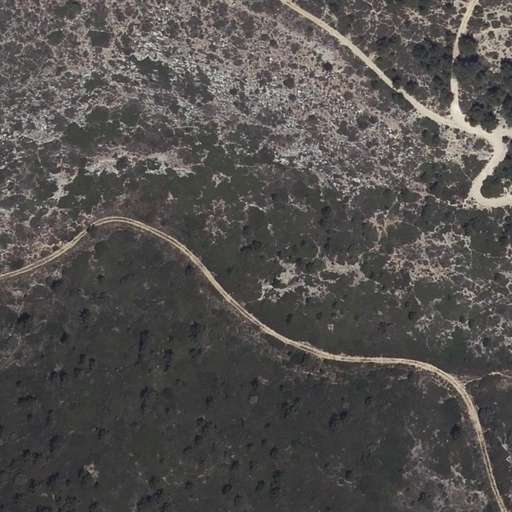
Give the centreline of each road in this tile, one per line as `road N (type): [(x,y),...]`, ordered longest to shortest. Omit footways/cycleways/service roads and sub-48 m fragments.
road 1 (track): [(0,275),(52,257),(106,216),(161,232),(238,306),(287,340),(339,358),(403,358),(439,370),(463,392),(504,511)]
road 2 (track): [(511,199),(475,200),(493,150),(482,130),(395,85),(280,0)]
road 3 (track): [(456,121),(454,58),(473,0)]
